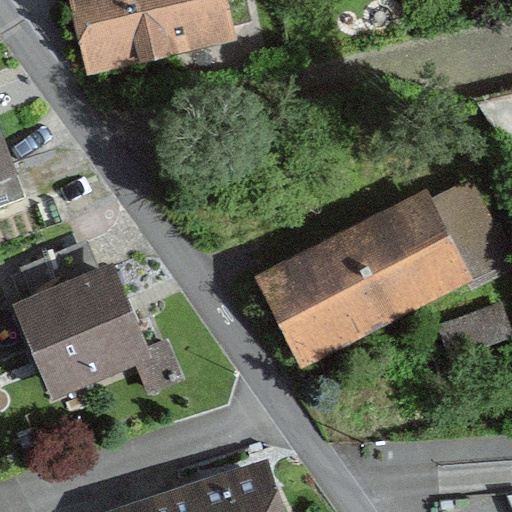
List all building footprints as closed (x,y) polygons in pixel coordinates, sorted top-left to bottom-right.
[(208,0),(62,0),(82,74),(219,37),(208,0)] [(403,196),(247,281),(296,371),(501,259),(459,183),(410,210),(403,196)] [(96,274),(3,311),(39,402),(133,365),(96,274)] [(468,304),(423,320),(437,358),(482,342),(468,304)] [(266,511),(253,472),(132,511),(266,511)] [(511,511),(511,486),(463,500),(466,511),(511,511)]
